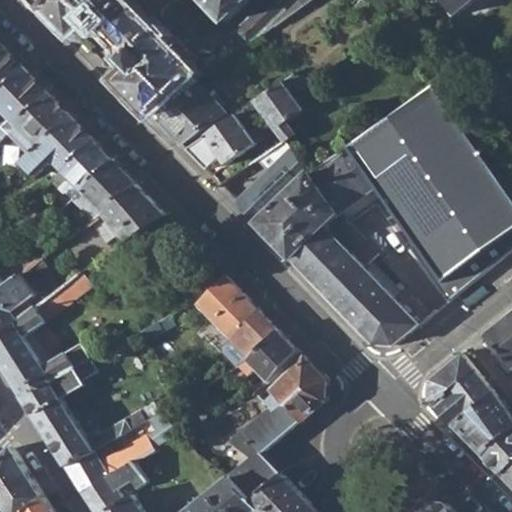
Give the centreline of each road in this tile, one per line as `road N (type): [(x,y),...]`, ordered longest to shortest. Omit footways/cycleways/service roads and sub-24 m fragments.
road 1 (residential): [(4,0),(379,389)]
road 2 (residential): [(379,389),(511,281)]
road 3 (residential): [(379,389),(496,511)]
road 4 (residential): [(379,389),(337,429),(337,511)]
